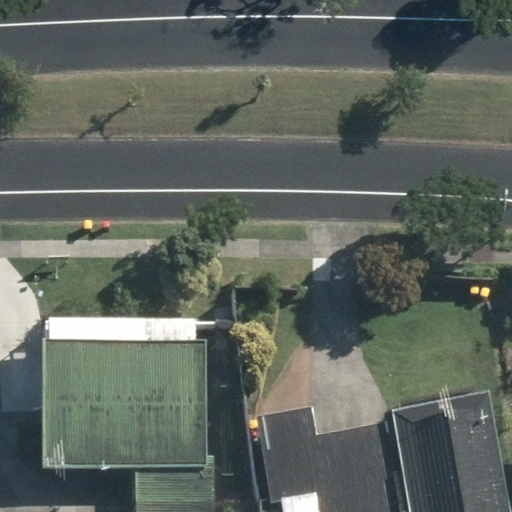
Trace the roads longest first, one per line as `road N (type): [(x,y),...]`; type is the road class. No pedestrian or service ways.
road 1 (unclassified): [(511,193),(369,179),(0,179)]
road 2 (unclassified): [(0,36),(511,37)]
